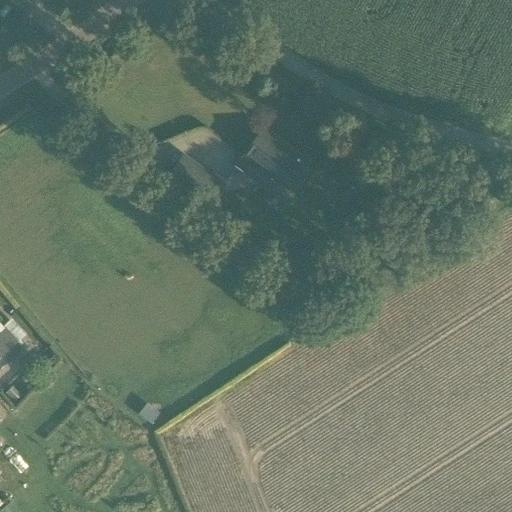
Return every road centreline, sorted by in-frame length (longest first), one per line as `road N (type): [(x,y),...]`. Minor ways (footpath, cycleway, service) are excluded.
road 1 (track): [(511,154),(410,131),(328,99),(182,0)]
road 2 (unclassified): [(0,82),(108,0)]
